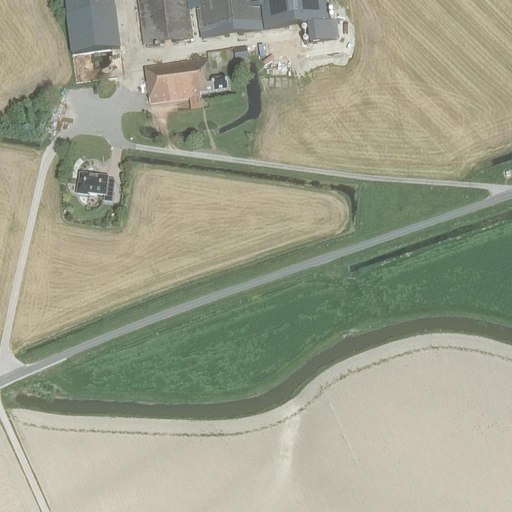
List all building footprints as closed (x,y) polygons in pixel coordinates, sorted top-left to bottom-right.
[(113,0),(65,0),(72,56),(120,50),(113,0)] [(192,39),(187,0),(137,0),(143,46),(192,39)] [(197,0),(202,32),(264,24),(264,23),(260,0),(197,0)] [(324,16),(321,0),(260,0),(264,23),(324,16)] [(311,45),(337,42),(334,22),(334,21),(324,22),(313,24),(313,25),(309,26),(311,45)] [(247,48),(234,50),(235,60),(248,59),(247,48)] [(162,66),(146,68),(144,68),(149,104),(201,98),(200,94),(228,90),(227,78),(210,80),(208,60),(162,66)] [(104,202),(112,203),(113,194),(106,193),(107,178),(80,175),(79,185),(78,185),(77,194),(87,196),(88,194),(105,196),(104,202)]
